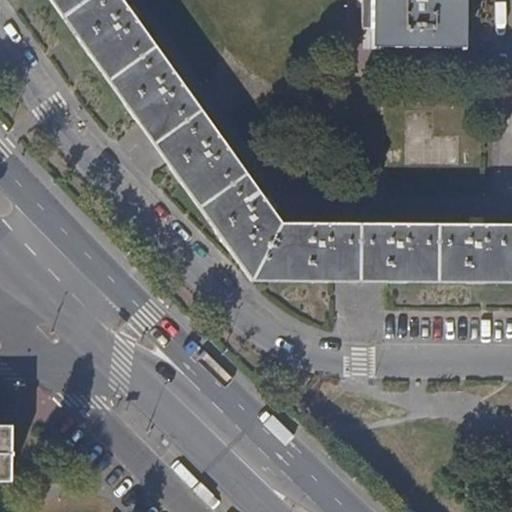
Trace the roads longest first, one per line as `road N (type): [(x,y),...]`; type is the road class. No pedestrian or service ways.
road 1 (residential): [(0,37),(51,107),(245,315),(299,351),(359,365),(511,364)]
road 2 (primary): [(338,501),(74,242)]
road 3 (residential): [(338,501),(275,473),(184,385),(91,324)]
road 4 (residential): [(41,359),(191,511)]
road 5 (primary): [(122,369),(270,511)]
